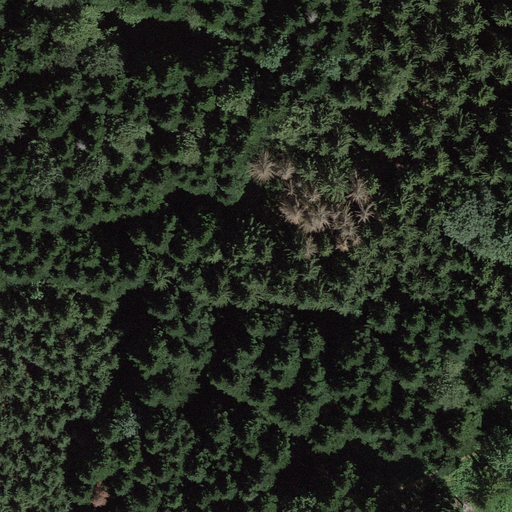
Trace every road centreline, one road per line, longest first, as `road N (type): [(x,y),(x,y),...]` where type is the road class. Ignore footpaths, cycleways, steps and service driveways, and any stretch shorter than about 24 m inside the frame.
road 1 (track): [(511,267),(313,84),(258,45),(208,20),(120,0)]
road 2 (track): [(363,511),(511,422)]
